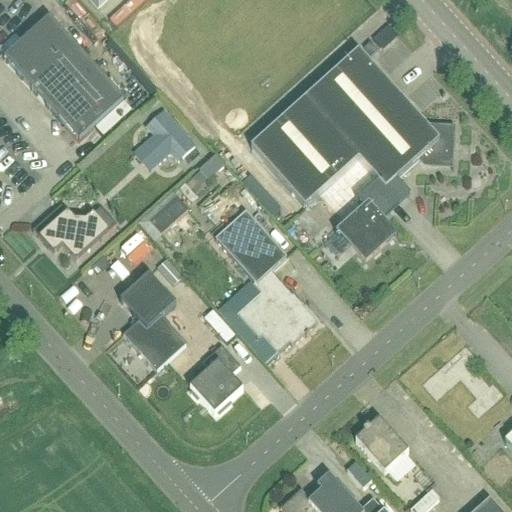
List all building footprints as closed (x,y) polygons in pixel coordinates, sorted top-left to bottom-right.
[(85,0),(98,13),(111,0),(85,0)] [(96,132),(125,106),(49,23),(3,64),(78,148),(96,132)] [(378,55),(371,47),(364,53),(371,61),(378,55)] [(378,188),(395,186),(420,165),(424,169),(452,171),(452,175),(453,175),(455,132),(454,132),(454,136),(434,135),(431,138),(358,57),(251,154),(305,214),(358,166),(378,188)] [(125,106),(96,132),(104,141),(133,115),(125,106)] [(153,139),(142,150),(158,168),(169,158),(177,166),(195,150),(164,115),(146,132),(153,139)] [(215,161),(198,176),(208,187),(225,172),(215,161)] [(363,213),(338,236),(365,266),(395,239),(384,227),(410,203),(405,197),(395,186),(385,196),(378,188),(357,207),(363,213)] [(161,241),(189,216),(178,204),(150,229),(161,241)] [(86,227),(74,227),(61,212),(33,237),(54,261),(62,253),(76,268),(116,231),(100,214),(86,227)] [(306,342),(309,340),(308,338),(318,329),(271,278),(286,264),(246,219),(215,246),(255,290),(253,292),(261,300),(237,321),(259,346),(262,343),(277,360),(289,349),(292,352),(305,341),(306,342)] [(176,310),(149,281),(120,307),(138,328),(123,341),(156,378),(187,350),(162,323),(176,310)] [(230,408),(243,396),(230,382),(240,373),(222,352),(211,362),(218,369),(190,394),(192,397),(190,399),(197,407),(199,405),(214,421),(217,419),(219,421),(231,410),(230,408)] [(408,459),(379,426),(369,435),(367,433),(363,437),(365,438),(355,447),(384,480),(408,459)] [(339,492),(329,482),(317,492),(321,497),(311,506),(301,496),(283,511),(356,511),(352,507),(354,505),(341,490),(339,492)] [(427,494),(406,511),(427,511),(436,504),(427,494)]
